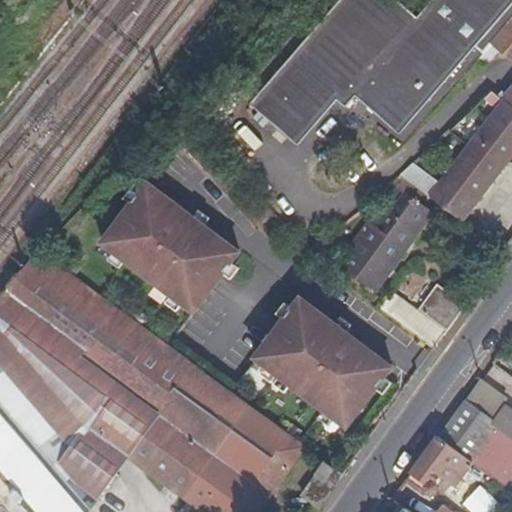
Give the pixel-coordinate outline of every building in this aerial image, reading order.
[(511,0),(431,0),(414,19),(393,0),(333,0),(244,97),(288,140),(328,97),(337,105),(347,94),(388,132),(468,48),(476,56),(487,45),(511,66),(511,0)] [(400,170),(466,218),(511,155),(511,104),(507,101),(446,184),(412,160),(400,170)] [(98,245),(193,312),(237,251),(142,183),(98,245)] [(433,211),(398,183),(339,253),(373,282),(433,211)] [(511,202),(489,235),(507,248),(511,241),(511,202)] [(0,300),(0,464),(4,461),(47,511),(90,511),(134,452),(217,511),(259,511),(309,446),(39,252),(0,300)] [(438,282),(421,305),(450,327),(467,304),(438,282)] [(379,305),(392,315),(406,296),(399,289),(394,286),(379,305)] [(406,296),(392,315),(435,348),(449,329),(406,296)] [(257,359),(352,425),(394,365),(301,298),(257,359)] [(490,417),(504,399),(479,381),(466,399),(490,417)] [(503,482),(511,468),(511,404),(504,399),(490,417),(466,399),(463,402),(440,435),(475,461),(503,482)] [(449,497),(475,461),(440,435),(413,472),(449,497)] [(345,473),(327,459),(304,490),(322,505),(345,473)]
